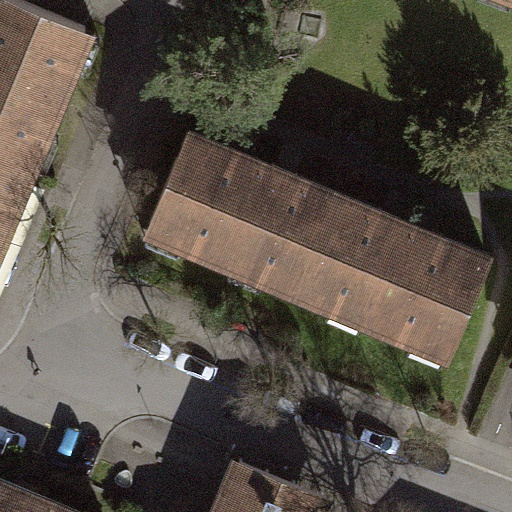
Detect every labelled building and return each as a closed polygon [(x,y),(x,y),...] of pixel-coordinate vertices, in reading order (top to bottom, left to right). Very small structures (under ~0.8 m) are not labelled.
[(26,0),(0,0),(0,155),(27,167),(86,25),(26,0)] [(188,130),(152,215),(187,229),(184,234),(236,256),(238,251),(268,263),(265,268),(300,283),(338,192),(295,175),(297,170),(273,160),(271,164),(188,130)] [(25,172),(27,167),(0,155),(0,252),(32,176),(25,172)] [(338,192),(300,283),(333,297),(336,291),(366,304),(364,309),(415,331),(417,326),(451,340),(487,255),(404,220),(406,216),(382,206),(380,210),(338,192)] [(315,511),(318,505),(324,492),(240,457),(234,471),(217,511),(315,511)] [(43,511),(49,500),(0,479),(0,511),(43,511)] [(77,511),(49,500),(43,511),(77,511)]
